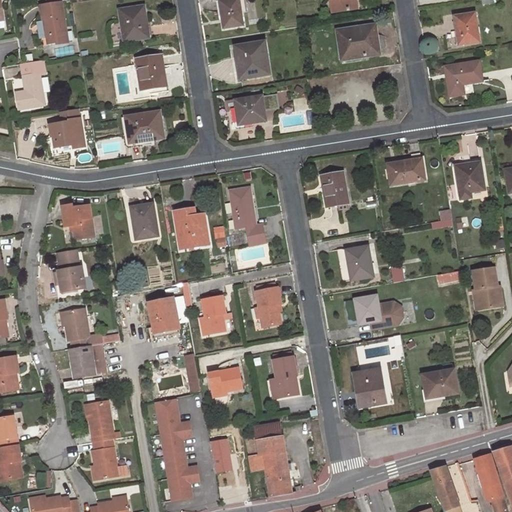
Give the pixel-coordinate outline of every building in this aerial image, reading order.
[(226,0),(221,1),(223,15),(221,16),(223,29),(243,25),(241,13),(239,0),(226,0)] [(248,12),(245,0),(239,0),(241,13),(248,12)] [(355,0),(331,0),(332,4),(336,4),(337,11),(357,7),(355,0)] [(63,2),(41,6),(43,22),(46,37),(56,36),(57,42),(57,44),(70,42),(63,2)] [(144,6),(119,10),(124,42),(146,38),(143,17),(146,17),(144,6)] [(475,14),(455,17),(459,45),(480,42),(475,14)] [(375,24),(338,30),(342,54),(363,51),(364,56),(379,54),(375,24)] [(264,41),(236,46),(241,79),(270,74),(264,41)] [(343,60),(364,56),(363,51),(342,54),(343,60)] [(162,56),(137,59),(141,90),(166,86),(162,56)] [(45,104),(40,74),(47,73),(45,61),(22,65),(26,91),(17,93),(19,109),(45,104)] [(451,77),(447,78),(450,96),(464,94),(463,84),(482,81),(479,62),(450,66),(451,77)] [(272,110),(281,109),(278,94),(269,96),(272,110)] [(262,96),(235,100),(238,125),(266,121),(262,96)] [(62,125),(51,127),(52,137),(54,137),(55,147),(74,144),(74,148),(86,146),(80,109),(60,113),(62,125)] [(160,112),(125,117),(129,143),(164,138),(160,112)] [(411,161),(387,164),(391,186),(426,180),(422,159),(421,159),(421,157),(411,158),(411,161)] [(481,162),(455,166),(461,200),(472,198),(471,193),(485,191),(481,162)] [(343,172),(321,177),(323,190),(324,190),(327,207),(337,205),(338,210),(347,208),(346,204),(348,203),(343,172)] [(230,190),(236,228),(246,226),(249,245),(265,242),(262,224),(256,225),(250,187),(230,190)] [(153,203),(131,207),(136,239),(158,236),(153,203)] [(71,204),(61,206),(65,227),(73,225),(75,238),(95,235),(90,205),(72,208),(71,204)] [(209,243),(205,214),(193,215),(191,208),(175,210),(178,228),(184,228),(187,247),(209,243)] [(433,228),(453,227),(452,210),(440,211),(441,222),(433,222),(433,228)] [(131,211),(127,212),(132,243),(136,242),(131,211)] [(187,247),(184,228),(178,228),(181,248),(187,247)] [(368,246),(346,250),(351,281),(373,277),(368,246)] [(85,280),(83,267),(80,267),(78,249),(58,252),(61,270),(59,271),(62,293),(84,289),(82,280),(85,280)] [(504,306),(500,286),(498,286),(495,268),(473,272),(476,290),(480,290),(484,310),(504,306)] [(459,271),(438,276),(440,286),(462,280),(459,271)] [(187,283),(183,284),(187,306),(192,305),(187,283)] [(279,313),(278,306),(281,305),(282,305),(278,288),(256,292),(260,308),(262,319),(264,328),(281,325),(279,313)] [(473,291),(477,311),(484,310),(480,290),(476,290),(473,291)] [(377,296),(355,299),(344,301),(347,320),(358,318),(359,324),(377,321),(378,328),(398,324),(403,317),(401,307),(394,302),(378,305),(377,296)] [(201,318),(204,336),(224,332),(221,315),(224,315),(225,315),(222,297),(203,300),(206,318),(201,318)] [(175,298),(149,303),(155,333),(181,329),(175,298)] [(5,300),(0,300),(0,338),(9,337),(6,319),(8,318),(5,300)] [(74,349),(92,346),(103,344),(101,335),(90,337),(85,308),(66,311),(66,312),(68,325),(70,342),(73,341),(74,349)] [(72,349),(77,379),(97,376),(92,346),(74,349),(72,349)] [(194,354),(185,356),(192,393),(201,391),(194,354)] [(17,356),(0,358),(0,392),(17,389),(14,373),(18,373),(20,372),(17,356)] [(297,396),(293,377),(296,376),(298,376),(294,358),(274,362),(278,380),(274,380),(277,399),(297,396)] [(444,371),(422,375),(427,399),(458,392),(454,369),(453,370),(452,364),(443,366),(444,371)] [(243,390),(239,368),(209,373),(212,395),(227,392),(243,390)] [(380,369),(353,374),(357,392),(360,391),(363,407),(386,403),(380,369)] [(193,437),(191,422),(181,423),(177,399),(157,402),(166,456),(186,452),(183,438),(193,437)] [(109,402),(88,405),(95,443),(113,440),(115,440),(109,402)] [(13,418),(0,419),(0,448),(17,445),(13,418)] [(247,439),(250,457),(286,451),(282,421),(254,425),(256,438),(247,439)] [(93,451),(98,479),(119,476),(113,440),(95,443),(96,450),(93,451)] [(0,482),(17,480),(15,463),(19,462),(17,445),(0,448),(0,482)] [(511,447),(495,453),(506,484),(511,481),(511,447)] [(286,451),(250,457),(253,471),(267,469),(271,497),(294,494),(286,451)] [(201,481),(198,466),(188,468),(186,452),(166,456),(173,501),(193,497),(191,483),(201,481)] [(475,461),(488,502),(492,500),(502,497),(504,496),(491,456),(475,461)] [(452,511),(452,510),(460,507),(446,467),(430,471),(445,511),(452,511)] [(479,501),(475,488),(468,491),(472,502),(479,501)] [(61,497),(32,501),(33,511),(71,511),(69,498),(61,499),(61,497)] [(506,511),(502,497),(492,500),(495,511),(506,511)] [(99,504),(100,506),(91,507),(91,511),(129,511),(127,500),(99,504)]
